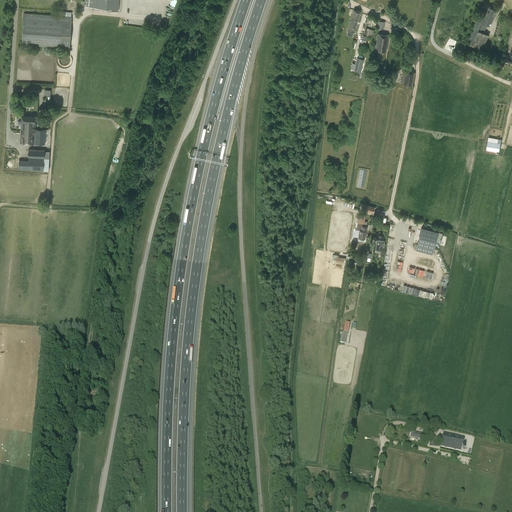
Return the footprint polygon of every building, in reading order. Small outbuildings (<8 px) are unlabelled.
[(84,0),(84,6),(93,6),(93,7),(111,9),(111,11),(118,11),(118,0),(84,0)] [(483,33),(487,24),(490,25),(497,10),(485,5),(483,9),(485,10),(481,21),(477,20),(469,40),(471,41),(469,45),(479,49),(480,45),(484,46),(489,35),(483,33)] [(351,18),(348,30),(354,32),(360,12),(354,10),(352,18),(351,18)] [(24,13),(22,44),(69,47),(72,17),(24,13)] [(378,21),(368,19),(364,34),(374,36),(378,21)] [(385,28),(387,22),(379,20),(378,27),(385,28)] [(376,44),(374,44),(374,48),(375,48),(375,49),(386,51),(388,36),(377,34),(376,44)] [(358,55),(356,67),(362,69),(365,57),(358,55)] [(404,70),(401,83),(413,85),(415,73),(404,70)] [(18,122),(18,123),(19,124),(20,124),(21,124),(20,143),(34,144),(35,129),(35,127),(36,122),(21,121),(20,121),(19,122),(18,122)] [(35,129),(34,144),(45,144),(46,130),(35,129)] [(488,141),(486,149),(499,152),(501,143),(488,141)] [(19,160),(18,169),(27,170),(43,170),(49,171),(49,158),(44,158),(44,150),(28,149),(28,160),(19,160)] [(361,209),(373,212),(374,207),(362,204),(361,209)] [(359,230),(358,237),(364,238),(366,227),(362,226),(361,230),(359,230)] [(421,228),(416,245),(433,249),(438,232),(421,228)] [(376,234),(375,240),(377,241),(376,249),(381,250),(382,250),(383,242),(384,243),(385,241),(383,240),(384,235),(376,234)] [(333,262),(344,264),(345,257),(339,256),(340,254),(334,253),(333,262)] [(422,289),(414,287),(412,293),(418,295),(419,293),(425,296),(428,286),(423,284),(422,289)] [(344,323),(343,332),(341,332),(339,342),(345,343),(349,324),(344,323)] [(443,433),(440,446),(461,451),(464,438),(443,433)]
